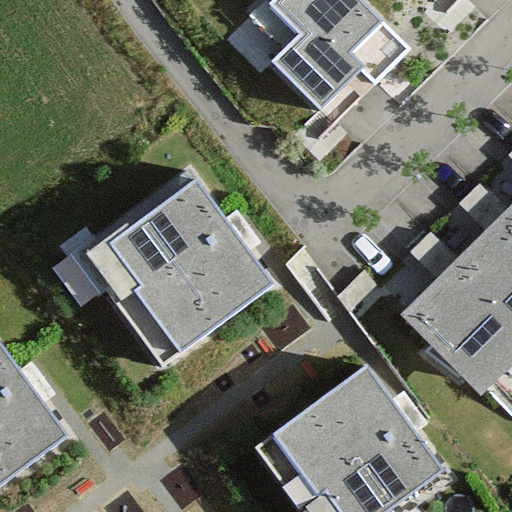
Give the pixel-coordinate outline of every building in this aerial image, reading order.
[(359,0),(272,0),(270,2),(299,33),(270,59),(318,111),(352,80),(364,68),(348,51),(380,22),(359,0)] [(198,175),(89,253),(122,298),(133,290),(179,355),(277,285),(241,234),(198,175)] [(421,293),(401,313),(480,394),(511,362),(511,203),(465,250),(421,293)] [(27,385),(0,345),(0,479),(63,436),(27,385)] [(364,364),(251,441),(297,508),(325,488),(341,511),(375,511),(437,470),(402,419),(364,364)]
